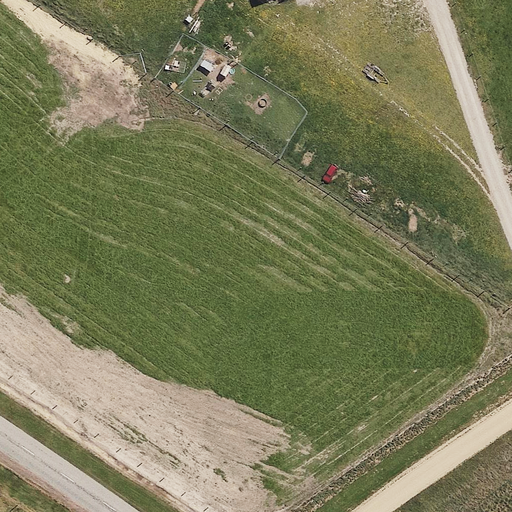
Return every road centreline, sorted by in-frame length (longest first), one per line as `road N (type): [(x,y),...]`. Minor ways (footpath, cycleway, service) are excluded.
road 1 (unclassified): [(511,414),(373,511)]
road 2 (unclassified): [(105,511),(0,439)]
